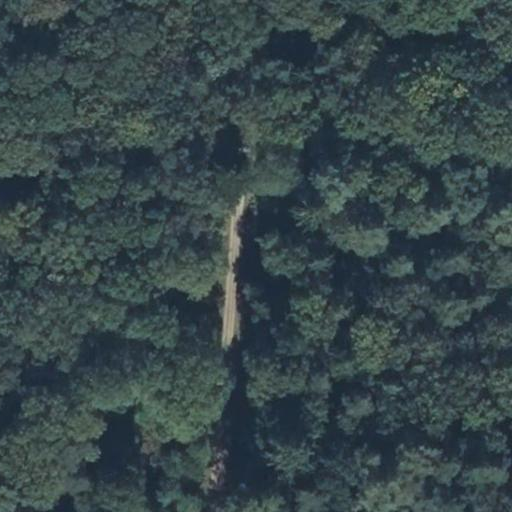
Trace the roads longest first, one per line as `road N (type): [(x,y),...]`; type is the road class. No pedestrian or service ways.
road 1 (track): [(249,172),(223,511)]
road 2 (track): [(511,188),(249,172)]
road 3 (track): [(262,0),(249,172)]
